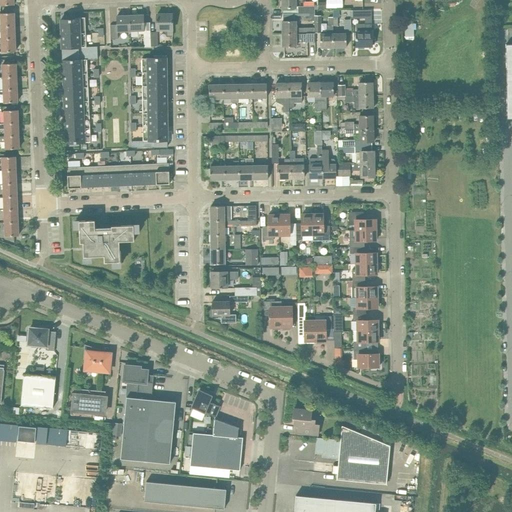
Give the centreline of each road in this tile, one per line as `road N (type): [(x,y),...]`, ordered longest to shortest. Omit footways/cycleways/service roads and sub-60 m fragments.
road 1 (unclassified): [(24,292),(273,396),(264,511)]
road 2 (residential): [(394,194),(394,383),(376,385),(263,338)]
road 3 (residential): [(40,203),(32,1)]
road 4 (residential): [(193,196),(394,194)]
road 5 (unclassified): [(511,338),(511,147)]
road 6 (residential): [(40,203),(193,196)]
road 7 (residential): [(391,64),(394,194)]
road 8 (residential): [(193,196),(192,68)]
road 9 (residential): [(264,67),(391,64)]
road 10 (residential): [(195,320),(193,196)]
